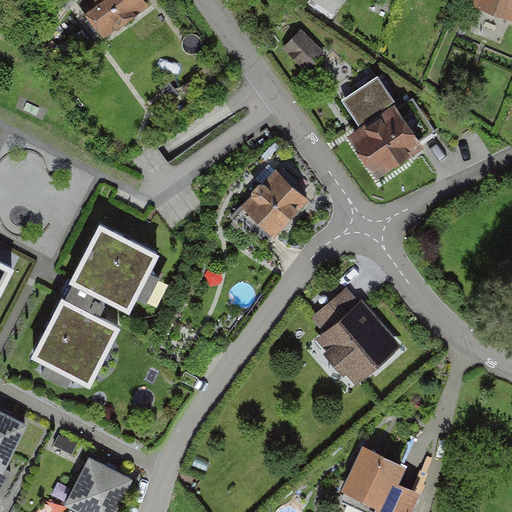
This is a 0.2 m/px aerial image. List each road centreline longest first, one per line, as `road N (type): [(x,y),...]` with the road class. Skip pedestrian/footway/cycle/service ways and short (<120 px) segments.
road 1 (residential): [(150,511),(187,425),(248,335),(318,255),(366,224)]
road 2 (residential): [(207,0),(366,224)]
road 3 (residential): [(366,224),(453,331),(511,367)]
road 4 (residential): [(366,224),(511,157)]
